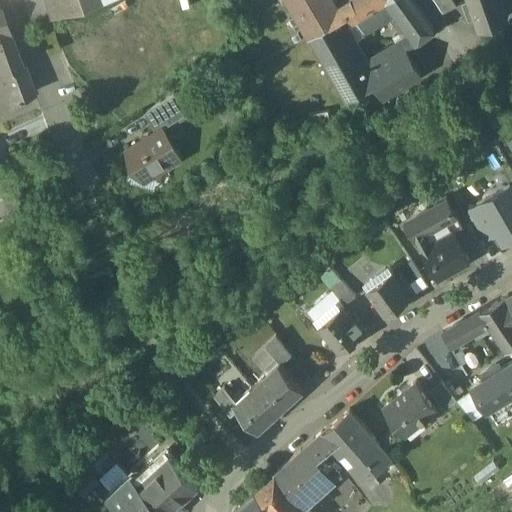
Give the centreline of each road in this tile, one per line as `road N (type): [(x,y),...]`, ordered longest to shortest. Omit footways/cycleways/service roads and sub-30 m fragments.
road 1 (residential): [(217,511),(228,485),(405,334),(511,271)]
road 2 (residential): [(1,0),(91,189)]
